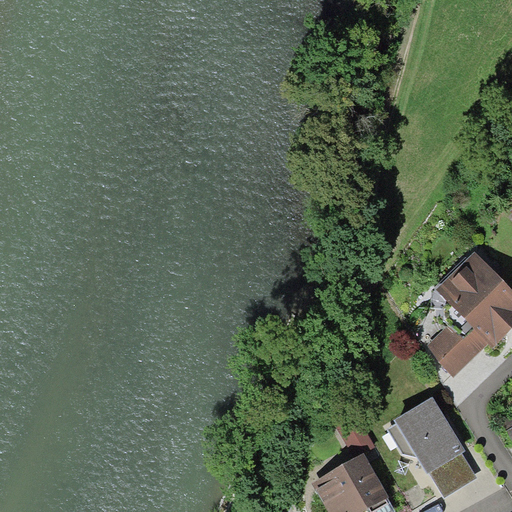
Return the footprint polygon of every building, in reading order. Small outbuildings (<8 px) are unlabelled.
[(511,329),(511,294),(475,257),(438,294),(475,331),(463,343),(448,327),(427,348),(456,376),(489,342),(494,347),(511,329)] [(467,455),(432,399),(394,423),(396,426),(388,431),(404,456),(417,460),(428,478),(431,476),(445,499),(477,479),(464,456),(467,455)] [(356,416),(335,429),(354,460),(375,448),(356,416)] [(511,417),(503,422),(511,437),(511,417)] [(394,511),(363,457),(314,485),(329,511),(366,511),(367,511),(394,511)]
